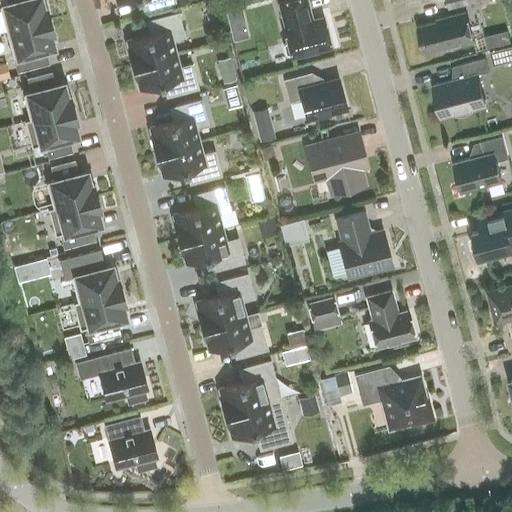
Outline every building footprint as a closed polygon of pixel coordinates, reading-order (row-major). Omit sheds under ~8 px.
[(0,5),(0,10),(6,31),(49,20),(46,7),(43,8),(40,0),(6,0),(7,3),(0,5)] [(291,57),(330,47),(322,17),(311,20),(305,0),(286,0),(279,2),(285,27),(283,28),(287,41),(284,44),(286,52),(290,53),(291,57)] [(446,0),(449,9),(481,0),(446,0)] [(225,7),(229,23),(244,19),(241,3),(225,7)] [(132,64),(176,53),(172,39),(184,36),(178,11),(151,18),(155,32),(126,40),(132,64)] [(473,41),(465,12),(436,20),(436,22),(417,26),(424,52),(443,47),(443,49),(473,41)] [(49,20),(6,31),(12,57),(13,57),(17,71),(48,62),(44,48),(53,46),(49,33),(52,32),(49,20)] [(511,45),(499,49),(502,62),(511,58),(511,45)] [(179,66),(176,53),(132,64),(139,88),(168,80),(172,94),(198,87),(191,63),(179,66)] [(485,105),(477,74),(489,71),(485,57),(458,64),(462,78),(433,86),(441,116),(455,113),(455,115),(464,115),(472,111),(472,108),(485,105)] [(233,69),(220,73),(223,83),(235,79),(233,69)] [(24,120),(24,121),(72,108),(69,95),(66,96),(62,83),(54,85),(50,71),(27,78),(31,92),(22,94),(29,119),(24,120)] [(306,118),(346,107),(339,78),(312,85),(309,72),(283,79),(289,102),(301,99),(306,118)] [(149,127),(155,151),(199,140),(195,126),(207,123),(201,98),(174,105),(178,119),(149,127)] [(72,108),(24,121),(31,146),(44,143),(48,157),(71,151),(68,136),(76,134),(73,121),(75,120),(72,108)] [(258,129),(261,144),(275,140),(272,125),(258,129)] [(366,164),(358,134),(310,147),(307,152),(313,174),(318,177),(331,173),(335,187),(340,190),(358,185),(361,180),(357,166),(366,164)] [(461,191),(501,181),(496,161),(508,158),(502,136),(478,142),(481,155),(453,162),(461,191)] [(199,140),(155,151),(162,175),(191,167),(195,181),(221,174),(214,150),(202,153),(199,140)] [(273,144),(260,148),(263,160),(276,157),(273,144)] [(47,208),(48,209),(96,196),(92,184),(89,185),(86,171),(77,174),(74,160),(50,166),(54,180),(46,182),(52,207),(47,208)] [(258,198),(273,195),(267,170),(252,173),(258,198)] [(172,214),(178,238),(222,227),(218,213),(230,210),(224,186),(197,193),(201,207),(172,214)] [(96,196),(48,209),(54,234),(60,233),(63,247),(95,239),(91,225),(99,223),(96,209),(99,209),(96,196)] [(511,210),(495,215),(479,219),(482,230),(472,233),(478,257),(511,248),(511,210)] [(391,264),(383,231),(369,234),(363,211),(336,218),(342,242),(338,243),(347,275),(351,274),(352,276),(366,272),(365,271),(391,264)] [(299,220),(280,225),(283,235),(302,230),(299,220)] [(222,227),(178,238),(185,262),(214,255),(218,269),(244,262),(237,237),(225,240),(222,227)] [(73,302),(73,303),(120,290),(117,278),(114,278),(111,265),(104,267),(99,248),(58,258),(64,279),(71,277),(77,301),(73,302)] [(201,325),(245,314),(241,300),(253,297),(247,273),(221,280),(224,294),(195,301),(201,325)] [(511,285),(487,292),(495,323),(511,318),(511,334),(511,335),(511,339),(511,285)] [(120,290),(73,303),(79,328),(85,327),(89,341),(120,333),(116,319),(124,316),(121,303),(124,303),(120,290)] [(415,337),(408,309),(397,312),(391,290),(366,296),(372,319),(368,320),(375,347),(392,343),(393,346),(407,342),(406,339),(415,337)] [(307,302),(314,329),(341,322),(334,295),(307,302)] [(249,327),(245,314),(201,325),(208,349),(237,342),(241,356),(267,349),(261,324),(249,327)] [(80,377),(99,372),(106,400),(126,395),(128,403),(146,398),(144,390),(147,389),(139,360),(134,362),(130,347),(76,361),(80,377)] [(220,397),(224,412),(281,400),(270,360),(244,367),(247,381),(218,388),(220,397)] [(411,424),(432,419),(427,398),(425,398),(419,377),(389,384),(384,366),(354,374),(362,405),(382,399),(389,428),(411,422),(411,424)] [(352,392),(347,371),(333,374),(339,395),(352,392)] [(314,393),(302,396),(306,415),(319,411),(314,393)] [(291,440),(281,400),(224,412),(228,428),(229,428),(231,436),(260,428),(265,447),(291,440)] [(116,467),(136,462),(138,470),(155,466),(153,457),(156,457),(151,437),(147,438),(145,429),(143,430),(139,415),(105,424),(109,439),(108,439),(116,467)]
